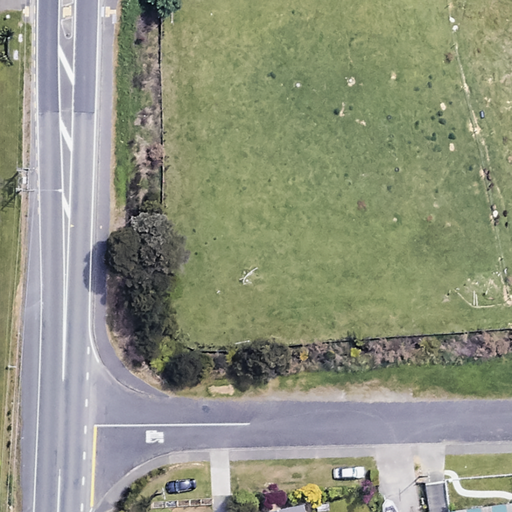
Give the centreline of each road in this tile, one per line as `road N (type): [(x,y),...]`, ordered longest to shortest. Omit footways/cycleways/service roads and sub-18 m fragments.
road 1 (unclassified): [(60,425),(511,418)]
road 2 (trunk): [(72,0),(60,425)]
